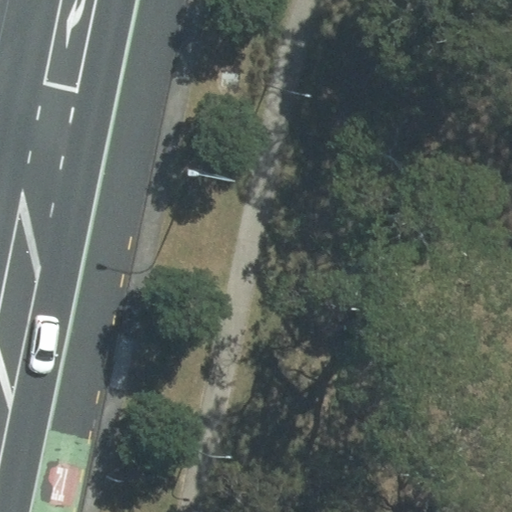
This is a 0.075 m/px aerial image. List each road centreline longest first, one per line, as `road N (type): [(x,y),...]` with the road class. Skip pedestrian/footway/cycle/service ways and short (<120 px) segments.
road 1 (primary): [(0,386),(50,138)]
road 2 (primary): [(50,138),(79,0)]
